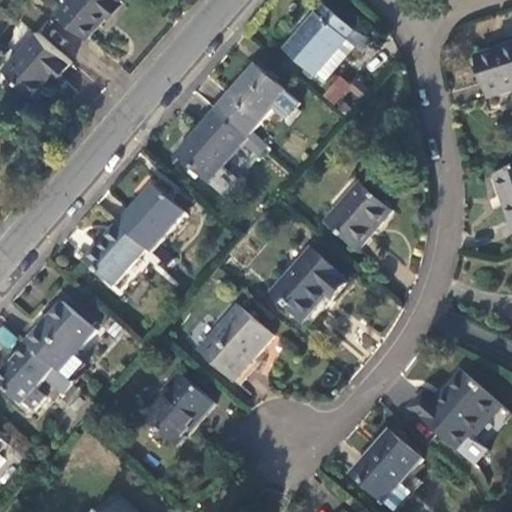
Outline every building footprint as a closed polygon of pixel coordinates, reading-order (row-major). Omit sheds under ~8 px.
[(124,0),(69,0),(60,11),(93,38),(106,22),(124,0)] [(285,52),(325,86),(343,65),(354,52),(345,44),(354,33),(323,7),(285,52)] [(59,81),(73,64),(37,32),(4,70),(34,96),(43,85),(52,75),(57,80),(59,81)] [(511,46),(476,57),(483,77),(489,98),(511,91),(511,46)] [(236,91),(216,114),(246,139),(284,94),(255,70),(236,91)] [(343,115),(362,94),(340,73),(321,94),(343,115)] [(215,180),(248,141),(246,139),(216,114),(199,134),(184,152),(215,180)] [(511,173),(494,179),(504,208),(511,230),(511,173)] [(138,205),(118,227),(147,251),(152,256),(186,217),(153,187),(138,205)] [(391,216),(360,189),(327,226),(358,254),(378,232),(391,216)] [(115,287),(147,251),(118,227),(106,240),(87,262),(115,287)] [(348,284),(310,251),(273,295),(304,322),(319,305),(326,296),(333,302),(348,284)] [(48,322),(28,347),(61,376),(97,332),(64,304),(48,322)] [(273,338),(239,308),(200,353),(235,383),(255,360),(273,338)] [(0,327),(0,346),(12,352),(19,335),(0,327)] [(67,398),(75,388),(61,376),(28,347),(12,365),(0,378),(0,385),(34,415),(46,401),(37,393),(47,381),(67,398)] [(500,405),(463,372),(447,391),(436,404),(424,394),(411,410),(465,455),(475,443),(475,441),(472,438),(500,405)] [(214,407),(175,373),(162,388),(168,394),(144,422),(176,449),(185,439),(183,438),(195,425),(196,426),(204,418),(214,407)] [(423,463),(390,435),(376,452),(353,477),(386,506),(412,476),(423,463)] [(412,476),(386,506),(393,511),(400,511),(423,485),(412,476)] [(133,511),(134,511),(117,496),(103,511),(133,511)]
